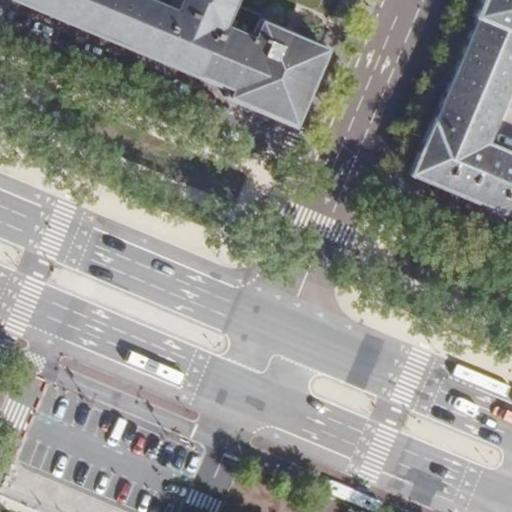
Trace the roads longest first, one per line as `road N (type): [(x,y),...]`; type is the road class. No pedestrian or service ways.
road 1 (residential): [(343,169),(0,25)]
road 2 (primary): [(276,326),(0,209)]
road 3 (primary): [(250,397),(511,506)]
road 4 (primary): [(0,292),(250,397)]
road 5 (primary): [(511,426),(276,326)]
road 6 (residential): [(343,169),(416,0)]
road 7 (residential): [(276,326),(343,169)]
